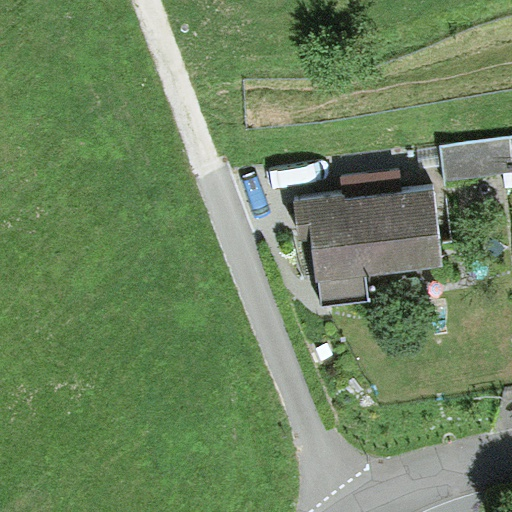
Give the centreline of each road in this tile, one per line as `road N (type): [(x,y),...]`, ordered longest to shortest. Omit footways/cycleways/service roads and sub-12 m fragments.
road 1 (track): [(332,511),(141,0)]
road 2 (residential): [(343,511),(475,455),(511,450)]
